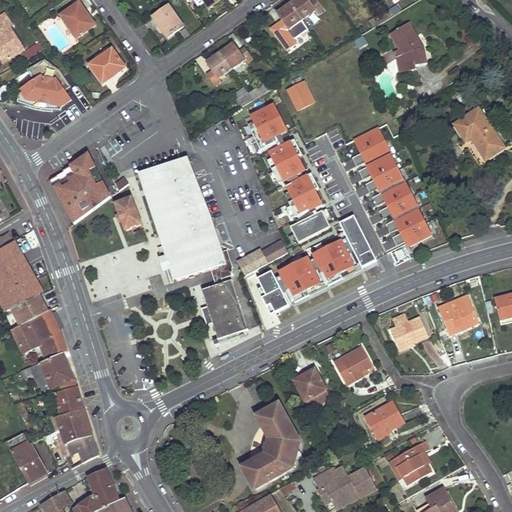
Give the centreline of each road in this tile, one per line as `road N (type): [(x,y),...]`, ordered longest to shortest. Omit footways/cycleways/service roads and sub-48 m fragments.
road 1 (tertiary): [(511,249),(411,281),(142,414)]
road 2 (secondary): [(116,412),(23,166)]
road 3 (residential): [(511,367),(459,382),(448,410),(508,511)]
road 4 (residential): [(23,166),(153,76)]
road 5 (residential): [(153,76),(262,0)]
road 6 (residential): [(7,511),(123,449)]
